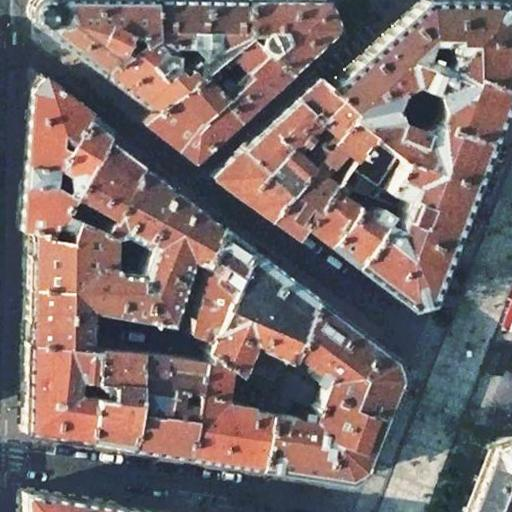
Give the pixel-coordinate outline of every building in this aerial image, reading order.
[(41,29),(93,68),(121,51),(111,43),(113,41),(115,39),(117,36),(118,33),(145,33),(147,0),(31,0),(29,4),(28,9),(29,15),(32,21),(37,25),(41,27),(41,29)] [(145,35),(170,41),(184,41),(192,51),(192,53),(180,63),(187,75),(202,62),(209,57),(240,32),(239,31),(240,0),(147,0),(145,33),(145,35)] [(240,0),(239,31),(252,31),(251,39),(250,40),(283,70),(332,25),(322,0),(240,0)] [(418,0),(325,85),(324,86),(348,109),(345,113),(346,114),(367,130),(400,155),(470,181),(489,130),(505,88),(507,13),(500,7),(494,0),(418,0)] [(252,31),(239,31),(240,32),(250,40),(251,39),(252,31)] [(250,40),(240,32),(209,57),(216,66),(220,62),(226,57),(241,71),(228,84),(222,89),(241,109),(245,105),(283,70),(250,40)] [(145,33),(118,33),(117,36),(115,39),(113,41),(111,43),(121,51),(145,35),(145,33)] [(123,91),(145,107),(146,108),(187,75),(180,63),(170,62),(170,41),(145,35),(121,51),(93,68),(121,89),(123,91)] [(216,66),(209,57),(202,62),(209,70),(201,79),(211,88),(225,76),(226,68),(220,62),(216,66)] [(209,70),(202,62),(187,75),(146,108),(145,107),(133,117),(155,134),(184,158),(188,157),(235,113),(241,109),(222,89),(216,94),(211,88),(201,79),(209,70)] [(21,163),(16,227),(23,228),(23,226),(63,231),(69,215),(57,209),(65,195),(66,193),(57,189),(44,184),(49,163),(83,111),(38,74),(26,89),(21,163)] [(346,114),(345,113),(348,109),(324,86),(325,85),(314,75),(294,94),(206,174),(264,215),(346,114)] [(92,119),(83,111),(49,163),(61,172),(61,180),(57,189),(66,193),(99,134),(100,135),(104,129),(92,119)] [(367,130),(346,114),(264,215),(291,235),(300,225),(299,224),(329,182),(317,173),(312,170),(328,148),(333,146),(336,148),(348,157),(367,130)] [(324,243),(352,202),(338,193),(341,192),(343,191),(344,189),(345,187),(345,185),(345,182),(343,180),(342,178),(352,165),(375,183),(380,187),(400,155),(367,130),(348,157),(329,182),(299,224),(300,225),(324,243)] [(100,135),(99,134),(66,193),(65,195),(90,207),(108,215),(136,162),(115,146),(100,135)] [(348,157),(336,148),(317,173),(329,182),(348,157)] [(449,236),(470,181),(400,155),(380,187),(402,195),(398,207),(391,224),(379,220),(351,263),(406,305),(425,299),(449,236)] [(108,215),(106,218),(100,220),(96,228),(109,235),(119,231),(137,241),(165,184),(149,172),(136,162),(108,215)] [(61,172),(49,163),(44,184),(57,189),(61,180),(61,172)] [(375,183),(352,165),(342,178),(343,180),(345,182),(345,185),(359,196),(366,194),(375,183)] [(380,187),(375,183),(366,194),(398,207),(402,195),(380,187)] [(137,241),(126,265),(114,265),(113,264),(112,284),(144,289),(137,317),(166,322),(185,258),(198,262),(199,262),(203,253),(213,221),(184,199),(165,184),(137,241)] [(90,207),(65,195),(57,209),(69,215),(96,228),(100,220),(99,219),(86,214),(90,207)] [(351,263),(379,220),(385,210),(377,204),(376,203),(374,202),(371,202),(370,202),(368,204),(366,207),(366,209),(367,212),(352,202),(324,243),(351,263)] [(22,284),(112,284),(113,264),(107,259),(108,235),(109,235),(96,228),(69,215),(63,231),(23,226),(23,228),(22,260),(22,284)] [(223,228),(213,221),(203,253),(215,262),(211,271),(227,284),(244,244),(223,228)] [(108,235),(107,259),(113,264),(114,265),(126,265),(137,241),(119,231),(109,235),(108,235)] [(227,284),(204,337),(203,337),(199,348),(203,351),(203,350),(224,364),(234,371),(247,341),(247,339),(247,338),(253,341),(253,342),(254,345),(246,363),(245,365),(240,375),(268,395),(280,365),(284,355),(310,294),(283,274),(244,244),(227,284)] [(215,262),(203,253),(199,262),(211,271),(215,262)] [(198,262),(185,331),(203,337),(204,337),(227,284),(211,271),(199,262),(198,262)] [(84,345),(85,307),(137,317),(144,289),(112,284),(22,284),(21,316),(21,340),(84,346),(84,345)] [(391,355),(310,294),(284,355),(323,378),(319,388),(301,377),(291,400),(309,408),(306,417),(285,413),(265,410),(255,465),(342,479),(359,469),(380,415),(396,374),(391,355)] [(84,346),(21,340),(20,389),(19,429),(82,438),(87,391),(72,390),(73,374),(89,376),(92,345),(84,345),(84,346)] [(132,350),(92,345),(89,376),(105,377),(104,393),(87,391),(82,438),(106,442),(124,445),(128,417),(128,396),(132,350)] [(181,454),(196,357),(132,350),(128,396),(128,417),(124,445),(156,450),(181,454)] [(224,364),(203,350),(203,351),(202,358),(196,357),(181,454),(220,460),(255,465),(265,410),(249,407),(245,403),(232,401),(220,400),(218,395),(222,376),(224,364)] [(234,371),(224,364),(222,376),(236,381),(232,401),(245,403),(249,407),(265,410),(268,395),(240,375),(234,371)] [(302,374),(280,365),(268,395),(265,410),(285,413),(291,400),(301,377),(302,374)] [(89,376),(73,374),(72,390),(87,391),(89,376)] [(105,377),(89,376),(87,391),(104,393),(105,377)] [(459,511),(511,511),(511,438),(509,437),(509,435),(504,437),(497,438),(494,439),(490,441),(485,443),(485,444),(477,466),(459,511)] [(18,511),(117,511),(118,504),(19,489),(18,511)]
